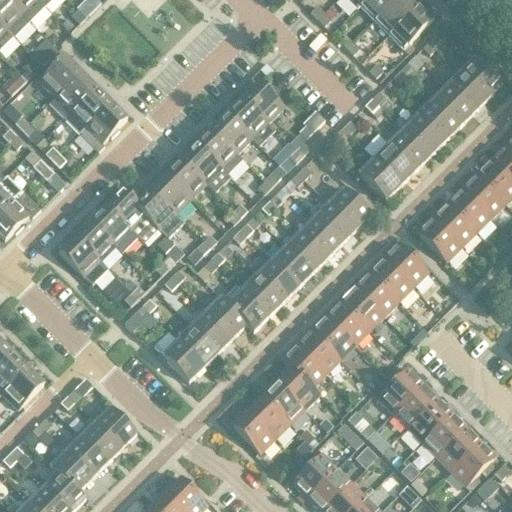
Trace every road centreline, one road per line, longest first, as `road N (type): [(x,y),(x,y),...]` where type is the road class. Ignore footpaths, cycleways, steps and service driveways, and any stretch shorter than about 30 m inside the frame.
road 1 (residential): [(4,271),(258,16),(241,0)]
road 2 (residential): [(267,511),(146,416),(92,359)]
road 3 (residential): [(0,450),(92,359)]
road 4 (residential): [(92,359),(4,271)]
